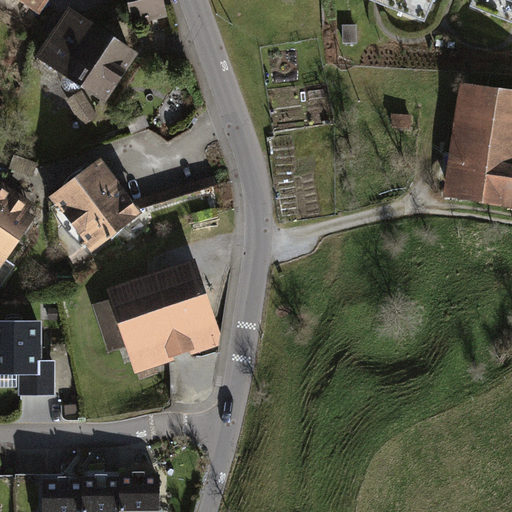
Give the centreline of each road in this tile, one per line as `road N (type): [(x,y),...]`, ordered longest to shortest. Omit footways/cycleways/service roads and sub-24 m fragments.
road 1 (residential): [(204,0),(243,114),(264,250),(228,428)]
road 2 (track): [(264,250),(413,209),(511,223)]
road 3 (residential): [(0,434),(228,428)]
